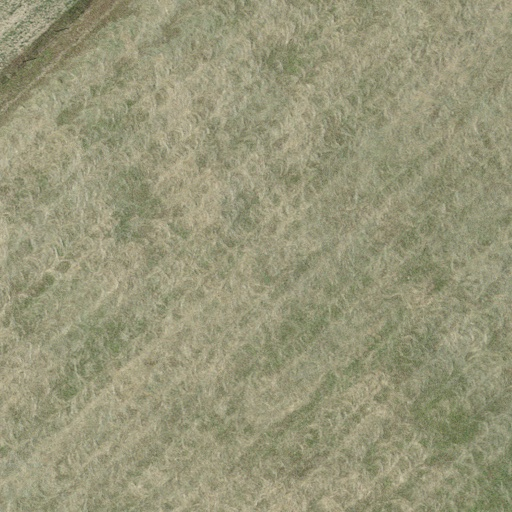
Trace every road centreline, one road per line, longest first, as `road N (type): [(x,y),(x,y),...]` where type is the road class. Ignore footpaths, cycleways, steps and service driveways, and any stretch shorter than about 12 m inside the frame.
road 1 (track): [(511,310),(222,0)]
road 2 (track): [(0,104),(115,0)]
